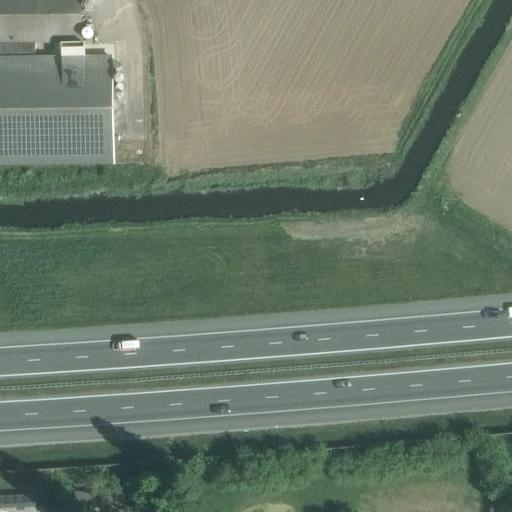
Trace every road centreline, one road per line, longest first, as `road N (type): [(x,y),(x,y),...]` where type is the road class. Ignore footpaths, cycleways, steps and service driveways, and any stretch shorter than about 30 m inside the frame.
road 1 (motorway): [(511,321),(0,362)]
road 2 (motorway): [(0,415),(511,376)]
